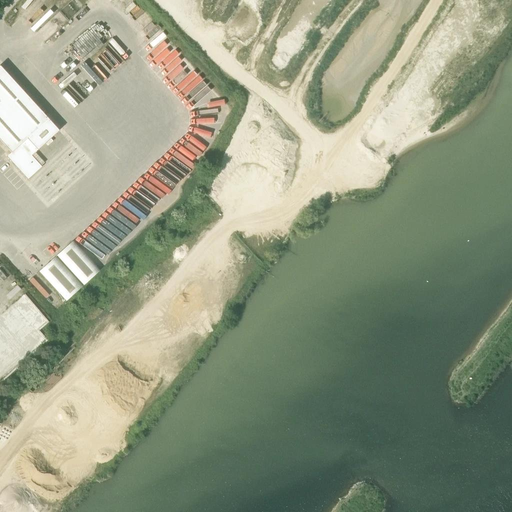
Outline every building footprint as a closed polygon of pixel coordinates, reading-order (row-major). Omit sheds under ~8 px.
[(96,32),(81,42),(80,40),(71,45),(79,56),(103,41),(96,32)] [(118,41),(79,71),(91,87),(131,57),(118,41)] [(176,57),(182,52),(177,46),(171,51),(167,47),(148,65),(161,80),(180,62),(176,57)] [(31,156),(59,131),(0,67),(0,141),(11,153),(6,157),(27,180),(41,167),(31,156)] [(123,93),(128,95),(133,79),(128,77),(123,93)] [(200,156),(204,150),(182,138),(178,144),(200,156)] [(105,215),(127,235),(131,230),(109,210),(105,215)] [(73,240),(56,255),(83,285),(100,270),(73,240)] [(82,287),(55,256),(39,271),(66,301),(82,287)]
